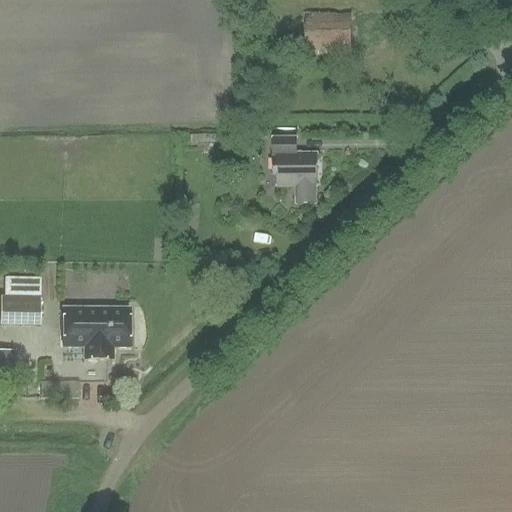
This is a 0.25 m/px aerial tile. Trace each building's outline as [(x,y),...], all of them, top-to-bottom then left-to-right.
[(304,56),(350,57),(351,15),(305,15),(304,56)] [(297,140),(274,140),(274,160),(278,160),(278,172),(274,172),(274,176),(278,176),(278,188),(297,188),(297,206),(316,206),(316,188),(318,188),(317,156),(297,156),(297,140)] [(0,325),(39,327),(40,300),(40,299),(0,297),(0,299),(0,325)] [(129,349),(129,312),(65,312),(65,349),(83,349),(83,360),(114,360),(114,349),(129,349)] [(0,382),(14,383),(14,353),(0,353),(0,382)] [(48,381),(48,399),(84,398),(84,381),(48,381)]
